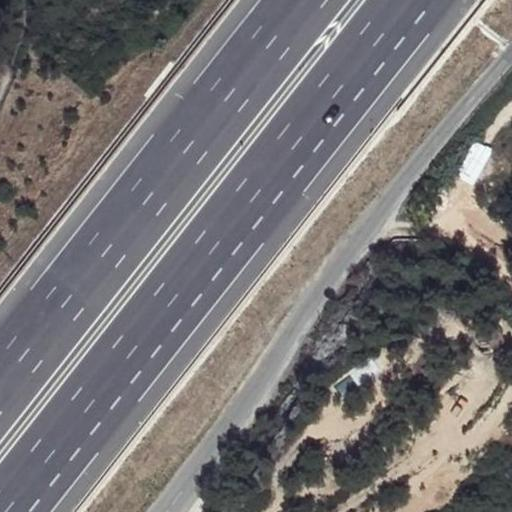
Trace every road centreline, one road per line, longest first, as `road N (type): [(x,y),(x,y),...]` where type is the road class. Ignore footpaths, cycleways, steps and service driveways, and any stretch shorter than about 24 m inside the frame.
road 1 (motorway): [(0,511),(406,0)]
road 2 (unclassified): [(511,55),(312,293),(161,511)]
road 3 (motorway): [(308,0),(0,387)]
